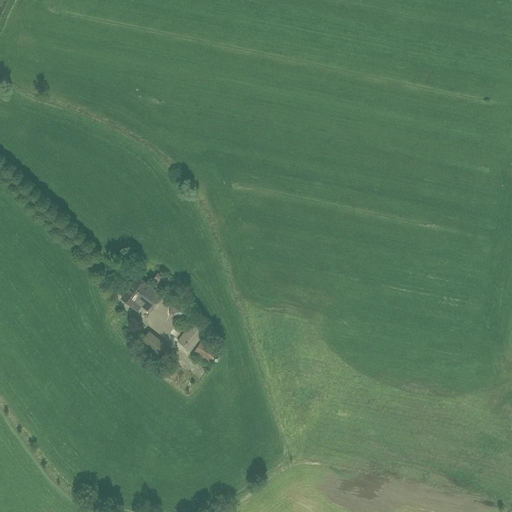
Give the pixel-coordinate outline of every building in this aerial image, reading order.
[(136,266),(146,275),(154,265),(145,257),(136,266)] [(158,271),(152,280),(164,290),(172,280),(159,270),(158,271)] [(150,313),(163,296),(138,277),(121,298),(137,310),(141,306),(150,313)] [(188,318),(189,307),(180,300),(170,304),(169,316),(178,322),(188,318)] [(190,351),(207,328),(194,319),(177,341),(190,351)] [(148,333),(136,347),(141,351),(153,337),(148,333)] [(193,354),(209,364),(219,350),(202,339),(193,354)]
